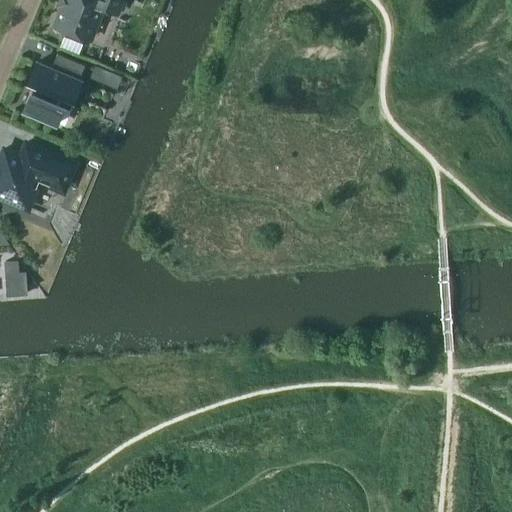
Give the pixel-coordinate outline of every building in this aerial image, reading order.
[(66,0),(56,25),(72,32),(74,37),(82,40),(87,38),(90,39),(102,7),(117,13),(122,0),(66,0)] [(24,108),(58,122),(65,103),(71,106),(82,80),(79,79),(86,64),(58,53),(52,68),(37,62),(30,79),(35,82),(24,108)] [(100,80),(105,68),(96,65),(91,76),(100,80)] [(5,149),(0,161),(0,195),(28,207),(40,180),(64,190),(75,162),(27,142),(22,156),(5,149)] [(28,294),(27,271),(19,271),(19,260),(6,260),(7,295),(28,294)]
